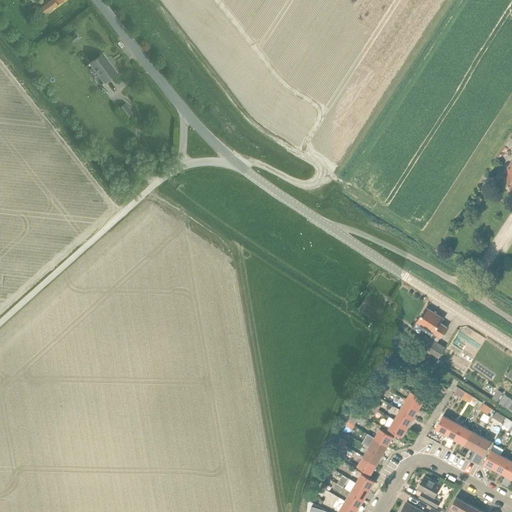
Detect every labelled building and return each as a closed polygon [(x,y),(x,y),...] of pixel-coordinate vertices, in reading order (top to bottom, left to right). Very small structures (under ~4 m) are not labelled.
[(45,14),(51,10),(58,5),(57,4),(54,0),(51,0),(40,8),(45,14)] [(72,44),(80,39),(76,33),(68,39),(72,44)] [(105,81),(110,78),(116,73),(102,54),(91,62),(105,81)] [(126,118),(133,113),(126,103),(119,108),(126,118)] [(511,193),(511,162),(503,177),(500,176),(496,183),(507,190),(511,193)] [(381,325),(389,314),(380,308),(383,304),(368,294),(357,309),(372,319),(381,325)] [(441,337),(442,336),(447,327),(441,323),(443,319),(427,308),(418,322),(441,337)] [(469,325),(462,334),(471,341),(478,333),(469,325)] [(439,358),(446,348),(424,334),(417,344),(439,358)] [(465,400),(468,394),(459,388),(455,394),(465,400)] [(497,402),(503,393),(498,390),(492,398),(497,402)] [(419,409),(425,399),(411,391),(406,401),(419,409)] [(470,403),(474,397),(468,394),(465,400),(470,403)] [(511,411),(511,399),(505,395),(499,403),(511,411)] [(414,418),(419,409),(406,401),(400,410),(414,418)] [(488,414),(492,408),(484,404),(480,410),(488,414)] [(408,428),(414,418),(400,410),(394,419),(408,428)] [(446,434),(453,421),(444,415),(436,429),(446,434)] [(392,424),(389,429),(394,432),(402,437),(408,428),(394,419),(394,420),(392,424)] [(455,440),(463,426),(453,421),(446,434),(455,440)] [(465,445),(472,431),(463,426),(455,440),(465,445)] [(388,446),(394,437),(380,429),(375,438),(388,446)] [(475,450),(482,436),(472,431),(465,445),(475,450)] [(368,434),(362,443),(369,447),(382,455),(388,446),(375,438),(368,434)] [(484,455),(492,442),(482,436),(475,450),(484,455)] [(377,465),(382,455),(369,447),(363,457),(377,465)] [(438,457),(450,461),(452,454),(440,450),(438,457)] [(489,455),(484,464),(494,469),(501,455),(492,450),(489,455)] [(504,474),(511,460),(502,455),(501,455),(494,469),(504,474)] [(335,470),(341,460),(335,457),(329,466),(335,470)] [(371,474),(377,465),(363,457),(358,466),(371,474)] [(387,472),(395,475),(398,469),(390,465),(387,472)] [(370,491),(375,481),(362,473),(356,483),(370,491)] [(438,508),(441,502),(436,500),(434,499),(442,485),(425,476),(417,489),(424,493),(421,499),(438,508)] [(356,483),(350,480),(345,488),(351,492),(364,500),(370,491),(356,483)] [(358,510),(364,500),(351,492),(345,501),(345,502),(358,510)] [(450,511),(461,511),(467,503),(456,497),(449,511),(450,511)] [(343,506),(339,511),(340,511),(356,511),(358,510),(345,502),(343,506)] [(430,511),(423,511),(415,508),(407,503),(401,511),(438,511),(432,508),(430,511)] [(474,511),(477,508),(467,503),(461,511),(474,511)]
